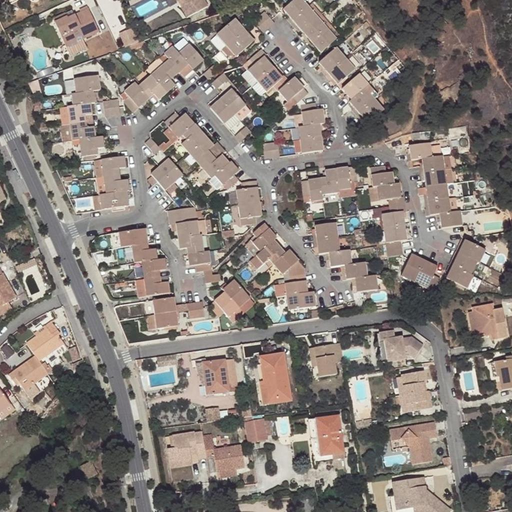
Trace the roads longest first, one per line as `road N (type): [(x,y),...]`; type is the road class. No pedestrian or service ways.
road 1 (residential): [(110,360),(392,315),(438,340),(468,511)]
road 2 (residential): [(57,235),(152,215),(128,130),(185,96),(261,174)]
road 3 (residential): [(351,156),(383,151),(408,171),(425,243),(440,250)]
road 4 (tertiary): [(142,511),(110,360)]
road 5 (residential): [(261,174),(276,216),(334,295)]
road 6 (residential): [(351,156),(333,104),(277,38)]
road 7 (tertiary): [(57,235),(0,111)]
road 8 (tertiary): [(110,360),(57,235)]
